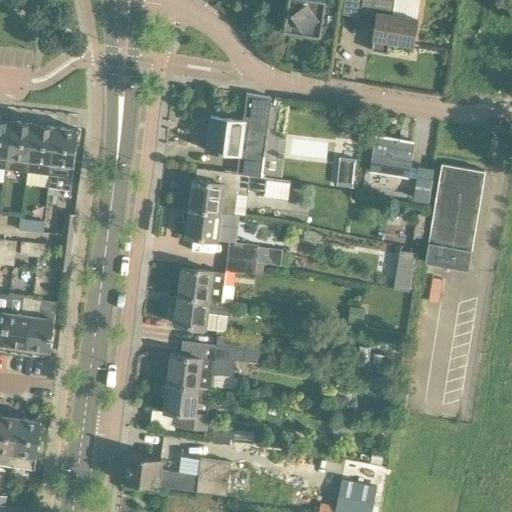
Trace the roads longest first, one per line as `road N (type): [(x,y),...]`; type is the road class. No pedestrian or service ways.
road 1 (residential): [(81,432),(114,436),(172,5)]
road 2 (unclassified): [(511,122),(272,84),(218,31),(172,5)]
road 3 (secondary): [(81,432),(116,157)]
road 4 (secondary): [(116,157),(126,131),(135,1)]
road 5 (secondary): [(107,2),(116,157)]
